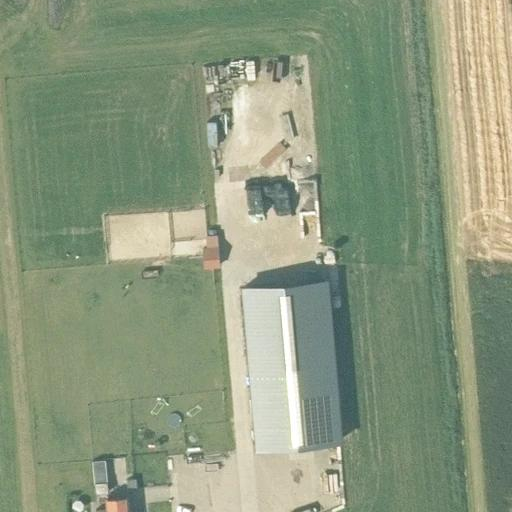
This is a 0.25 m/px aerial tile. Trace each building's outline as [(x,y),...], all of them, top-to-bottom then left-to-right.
[(218,246),(203,247),(205,268),(220,267),(218,246)] [(326,280),(244,287),(258,448),(340,441),(326,280)] [(106,460),(93,461),(96,493),(108,492),(106,460)] [(136,479),(127,479),(128,490),(137,489),(136,479)] [(108,508),(96,509),(96,511),(129,511),(129,503),(128,496),(107,498),(108,508)]
